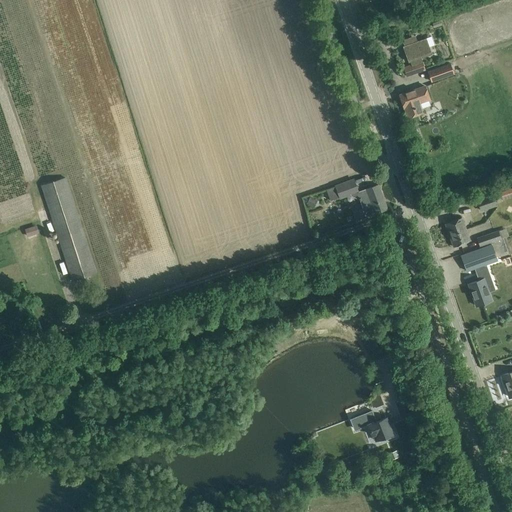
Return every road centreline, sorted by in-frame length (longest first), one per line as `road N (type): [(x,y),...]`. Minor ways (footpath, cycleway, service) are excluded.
road 1 (unclassified): [(511,482),(341,0)]
road 2 (track): [(414,208),(7,352)]
